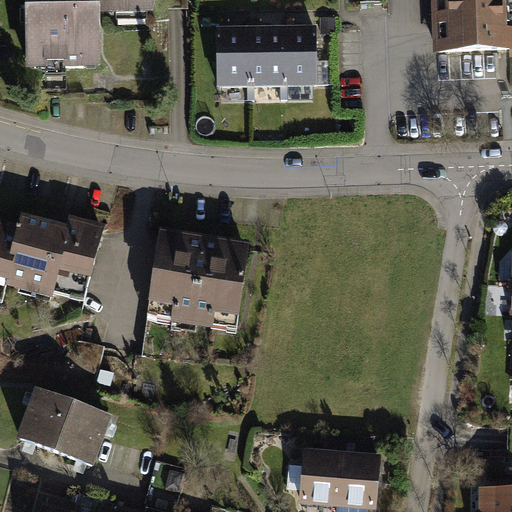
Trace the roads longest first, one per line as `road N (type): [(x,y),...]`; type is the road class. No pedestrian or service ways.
road 1 (residential): [(0,130),(151,167),(466,169)]
road 2 (residential): [(466,169),(420,511)]
